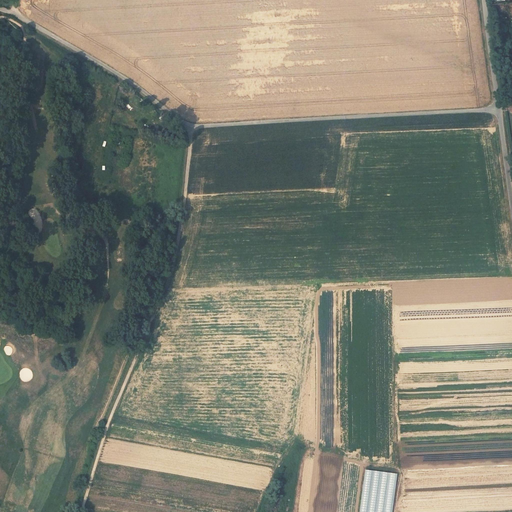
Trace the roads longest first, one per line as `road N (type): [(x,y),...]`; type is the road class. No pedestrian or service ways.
road 1 (unclassified): [(82,511),(106,427),(175,254),(192,126)]
road 2 (unclassified): [(192,126),(498,109)]
road 3 (unclassified): [(0,8),(192,126)]
